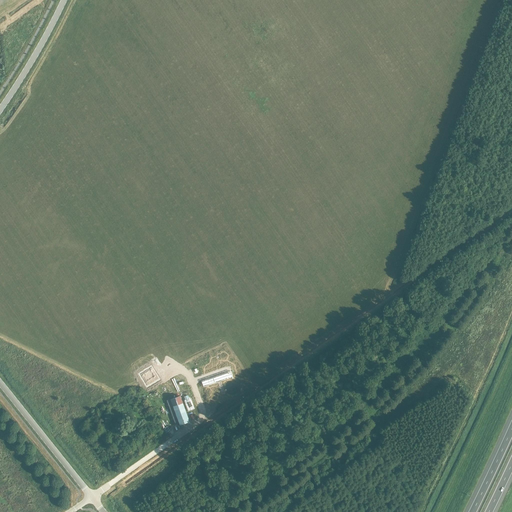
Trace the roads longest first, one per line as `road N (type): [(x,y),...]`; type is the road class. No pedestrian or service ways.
road 1 (residential): [(166,358),(190,374),(205,418),(91,497)]
road 2 (tertiary): [(91,497),(0,384)]
road 3 (tertiary): [(0,109),(63,0)]
